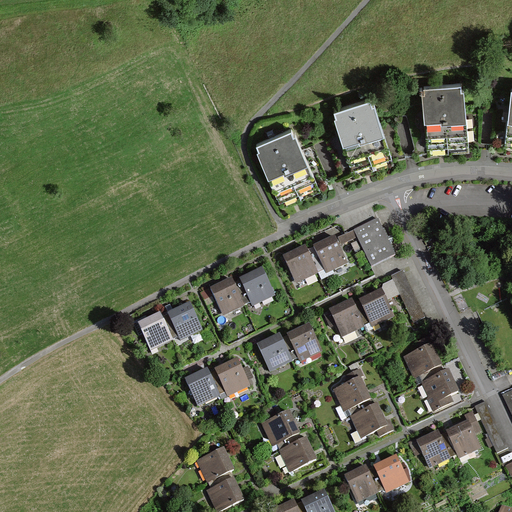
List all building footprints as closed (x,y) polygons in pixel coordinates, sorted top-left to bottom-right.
[(461,85),(421,89),(427,149),(467,145),(461,85)] [(370,100),(332,111),(350,173),(388,162),(370,100)] [(291,130),(254,147),(282,208),(319,191),(291,130)] [(394,257),(377,221),(353,232),(371,269),(394,257)] [(347,265),(335,239),(313,249),(326,275),(347,265)] [(318,274),(304,248),(283,259),(296,285),(318,274)] [(274,295),(262,270),(239,281),(251,306),(274,295)] [(244,307),(232,280),(209,290),(222,317),(244,307)] [(382,289),(359,300),(372,328),(395,317),(382,289)] [(362,327),(351,303),(329,313),(341,337),(362,327)] [(202,331),(190,304),(166,315),(177,341),(202,331)] [(171,343),(159,316),(137,326),(149,352),(171,343)] [(323,352),(309,323),(287,334),(300,362),(323,352)] [(346,343),(360,336),(358,331),(344,338),(346,343)] [(293,362),(280,334),(257,344),(270,372),(293,362)] [(437,366),(427,346),(404,357),(414,377),(437,366)] [(248,388),(236,362),(213,372),(225,399),(248,388)] [(217,397),(207,372),(187,380),(198,406),(217,397)] [(455,393),(445,372),(422,383),(432,404),(455,393)] [(366,400),(356,379),(333,391),(343,411),(366,400)] [(477,406),(485,429),(494,426),(486,403),(477,406)] [(383,427),(373,407),(350,418),(360,438),(383,427)] [(301,434),(289,411),(261,424),(273,448),(301,434)] [(477,450),(464,424),(445,434),(458,459),(477,450)] [(447,459),(435,433),(415,443),(428,468),(447,459)] [(312,461),(302,440),(279,451),(289,472),(312,461)] [(233,469),(223,449),(200,460),(210,480),(233,469)] [(407,483),(394,457),(375,466),(388,492),(407,483)] [(377,494),(364,468),(345,478),(357,503),(377,494)] [(245,501),(235,480),(212,491),(222,511),(245,501)] [(334,511),(324,490),(301,501),(306,511),(334,511)] [(296,511),(292,503),(272,511),(296,511)]
